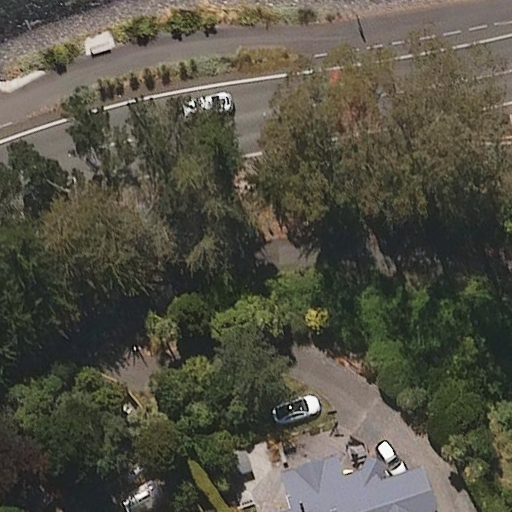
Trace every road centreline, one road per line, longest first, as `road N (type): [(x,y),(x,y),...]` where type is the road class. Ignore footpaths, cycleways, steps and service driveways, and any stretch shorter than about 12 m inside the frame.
road 1 (residential): [(511,245),(390,255),(183,293),(82,343),(0,401)]
road 2 (secondary): [(511,71),(120,139),(0,182)]
